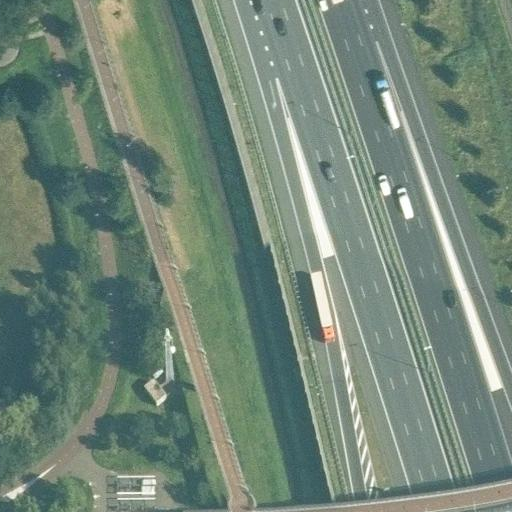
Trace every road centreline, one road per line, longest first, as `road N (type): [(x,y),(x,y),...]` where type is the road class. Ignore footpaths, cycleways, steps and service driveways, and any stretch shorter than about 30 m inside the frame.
road 1 (motorway): [(496,511),(355,46)]
road 2 (motorway): [(296,68),(430,511)]
road 3 (motorway): [(296,68),(314,261),(368,511)]
road 4 (motorway): [(511,389),(355,46)]
